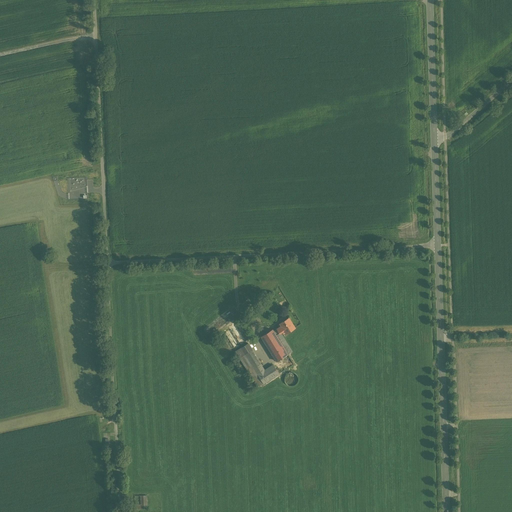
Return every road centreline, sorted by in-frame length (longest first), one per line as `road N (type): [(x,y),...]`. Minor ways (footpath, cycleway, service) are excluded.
road 1 (unclassified): [(107,261),(437,245)]
road 2 (secondary): [(446,511),(437,245)]
road 3 (unclassified): [(107,261),(92,0)]
road 4 (unclassified): [(122,511),(107,261)]
road 5 (secondary): [(434,141),(429,0)]
